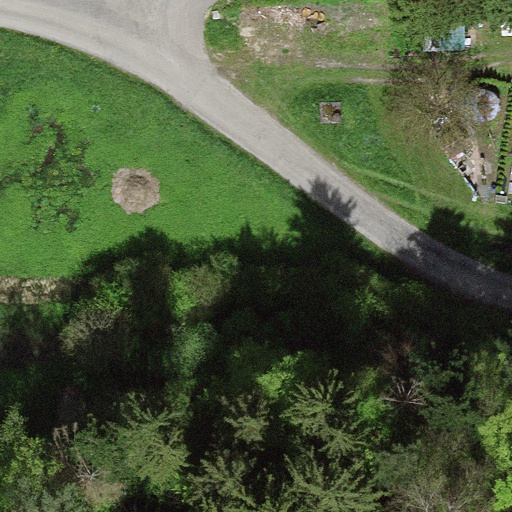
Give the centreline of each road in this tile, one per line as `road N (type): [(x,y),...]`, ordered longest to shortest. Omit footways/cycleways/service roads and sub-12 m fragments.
road 1 (unclassified): [(511,296),(460,275),(309,171),(178,55)]
road 2 (unclassified): [(178,55),(48,12),(0,6)]
